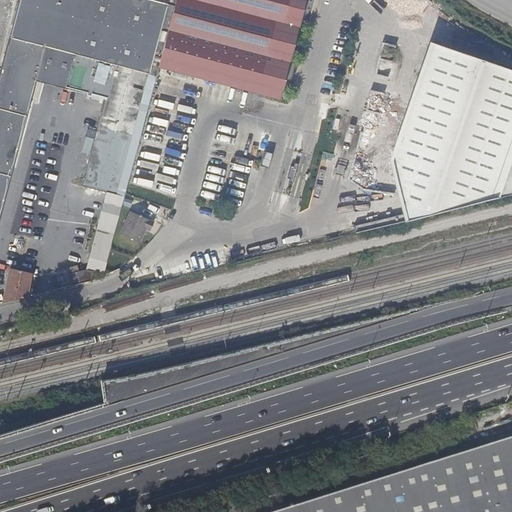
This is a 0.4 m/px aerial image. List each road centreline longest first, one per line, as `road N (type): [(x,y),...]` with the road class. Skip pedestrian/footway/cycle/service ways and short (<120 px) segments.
road 1 (motorway): [(511,299),(0,452)]
road 2 (motorway): [(511,337),(0,489)]
road 3 (motorway): [(97,500),(511,369)]
road 4 (residential): [(138,267),(81,294),(0,314)]
